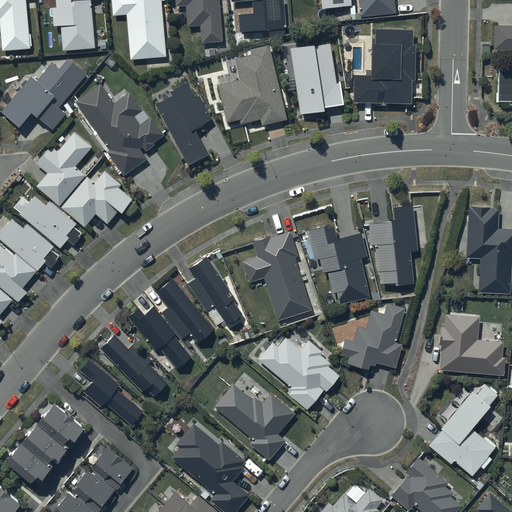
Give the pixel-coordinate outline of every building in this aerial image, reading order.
[(0,0),(0,26),(2,48),(30,46),(26,0),(0,0)] [(60,24),(62,48),(95,45),(91,0),(56,0),(57,5),(52,6),(53,25),(60,24)] [(111,0),(112,14),(126,13),(129,58),(165,55),(161,0),(111,0)] [(175,0),(176,5),(186,4),(187,25),(200,24),(202,41),(223,39),(219,0),(175,0)] [(287,25),(284,0),(251,0),(253,11),(239,13),(241,30),(268,28),(269,35),(285,33),(284,25),(287,25)] [(359,0),(361,15),(396,12),(394,0),(359,0)] [(511,23),(492,23),(491,48),(511,48),(511,23)] [(413,27),(375,27),(375,40),(371,40),(371,73),(355,73),(355,100),(411,100),(411,77),(415,77),(415,42),(413,42),(413,27)] [(336,82),(330,41),(314,44),(314,43),(291,46),(300,111),(324,107),(323,104),(342,101),(339,81),(336,82)] [(286,117),(268,44),(250,48),(251,53),(235,57),(240,79),(218,84),(227,120),(239,117),(240,122),(260,117),(261,123),(286,117)] [(31,74),(2,110),(19,124),(31,109),(53,127),(66,112),(58,105),(86,72),(68,57),(59,67),(52,61),(37,79),(31,74)] [(511,65),(496,65),(495,99),(508,100),(508,103),(511,102),(511,65)] [(195,95),(186,79),(170,88),(172,92),(154,101),(187,164),(209,152),(195,125),(212,117),(199,93),(195,95)] [(106,149),(123,174),(147,157),(139,146),(142,144),(145,149),(154,142),(152,140),(163,133),(151,115),(139,123),(133,114),(141,108),(129,90),(114,101),(100,81),(74,99),(108,148),(106,149)] [(92,145),(73,130),(57,150),(54,147),(51,150),(48,147),(36,162),(47,171),(36,185),(59,204),(85,172),(75,165),(92,145)] [(88,175),(61,205),(85,225),(95,212),(107,222),(119,208),(121,209),(132,197),(119,186),(121,184),(104,170),(95,181),(88,175)] [(46,203),(34,193),(18,212),(59,247),(67,237),(74,243),(80,236),(78,235),(81,232),(73,225),(77,221),(50,198),(46,203)] [(395,219),(369,221),(371,244),(375,243),(377,269),(380,269),(381,282),(395,281),(395,282),(413,280),(410,248),(417,248),(413,204),(393,206),(395,219)] [(472,206),(469,206),(466,256),(480,257),(478,290),(510,291),(511,255),(511,227),(498,227),(499,207),(490,206),(472,205),(472,206)] [(23,226),(12,216),(0,230),(0,237),(37,269),(45,260),(51,266),(57,258),(56,257),(59,254),(51,248),(54,244),(27,221),(23,226)] [(328,224),(308,229),(315,257),(319,256),(323,270),(327,269),(333,291),(337,290),(340,302),(370,295),(360,257),(367,255),(361,231),(337,237),(334,226),(328,227),(328,224)] [(297,253),(289,229),(270,235),(270,234),(252,240),(257,255),(243,259),(250,280),(264,276),(278,318),(312,307),(295,254),(297,253)] [(13,255),(0,243),(0,284),(18,299),(26,288),(23,286),(36,269),(15,252),(13,255)] [(234,296),(206,254),(188,267),(195,276),(187,282),(208,310),(215,304),(228,323),(242,313),(231,298),(234,296)] [(214,327),(173,276),(155,290),(168,305),(161,311),(181,336),(189,329),(197,340),(214,327)] [(0,320),(3,317),(0,314),(0,312),(12,298),(0,287),(0,320)] [(353,339),(344,337),(341,352),(349,355),(348,361),(368,366),(369,363),(375,364),(376,360),(397,365),(402,343),(395,341),(404,306),(386,302),(384,312),(370,308),(366,326),(357,324),(353,339)] [(139,305),(127,315),(154,348),(158,345),(176,366),(191,354),(174,334),(176,332),(153,305),(144,312),(139,305)] [(480,315),(445,312),(444,324),(441,324),(439,349),(441,350),(440,368),(504,374),(505,355),(503,355),(504,340),(501,339),(478,337),(479,321),(480,315)] [(128,347),(114,333),(101,346),(143,389),(146,386),(154,394),(167,380),(149,361),(152,358),(135,341),(128,347)] [(272,341),(258,357),(290,385),(289,387),(291,389),(288,393),(306,408),(323,387),(325,390),(339,373),(328,364),(330,362),(320,353),(323,351),(308,338),(300,348),(286,336),(278,346),(272,341)] [(120,382),(90,357),(80,368),(84,371),(81,374),(89,381),(83,389),(102,405),(103,403),(110,409),(112,406),(131,422),(132,421),(136,425),(146,414),(142,410),(143,409),(116,387),(120,382)] [(252,398),(233,382),(214,405),(253,438),(249,442),(269,458),(285,439),(277,432),(295,412),(271,391),(263,402),(255,395),(252,398)] [(442,427),(429,443),(451,462),(454,459),(471,474),(480,464),(483,467),(491,457),(488,454),(496,444),(486,435),(484,437),(471,425),(490,403),(489,402),(497,393),(485,382),(477,392),(473,389),(441,426),(442,427)] [(82,424),(53,399),(5,457),(30,479),(37,471),(41,474),(52,461),(49,458),(54,452),(57,455),(67,443),(64,440),(70,433),(73,436),(82,424)] [(219,443),(194,422),(176,443),(179,446),(171,457),(214,493),(210,498),(226,511),(233,511),(249,493),(233,480),(244,466),(241,463),(245,458),(222,439),(219,443)] [(132,466),(107,444),(94,459),(95,461),(91,466),(117,487),(121,482),(119,481),(132,466)] [(446,480),(417,457),(405,471),(410,475),(410,476),(407,473),(391,493),(410,508),(415,502),(426,511),(453,511),(461,503),(449,494),(452,491),(443,484),(446,480)] [(94,472),(88,467),(75,482),(76,483),(72,488),(98,510),(102,505),(100,504),(114,489),(115,487),(95,471),(94,472)] [(0,482),(0,511),(4,507),(9,511),(20,499),(0,482)] [(375,511),(378,509),(375,506),(382,498),(368,487),(355,502),(342,492),(332,504),(328,501),(318,511),(375,511)] [(75,495),(68,490),(55,505),(57,506),(52,511),(53,511),(93,511),(94,511),(95,510),(76,494),(75,495)] [(218,511),(219,511),(197,494),(191,501),(186,497),(186,499),(175,490),(156,511),(218,511)] [(511,511),(511,510),(490,491),(476,508),(480,511),(511,511)]
